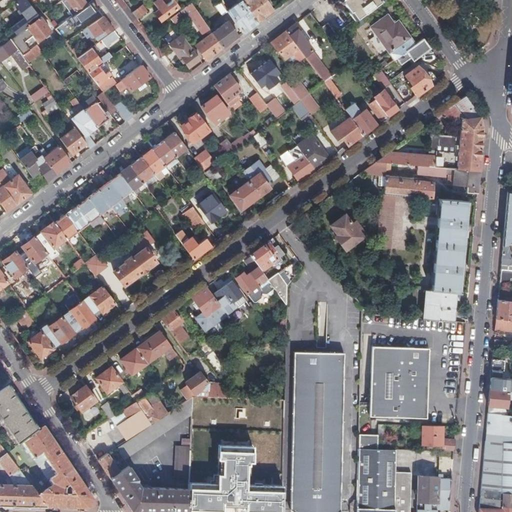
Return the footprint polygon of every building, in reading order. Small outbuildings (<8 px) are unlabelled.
[(12,28),(17,34),(40,17),(27,0),(19,0),(16,3),(26,17),(12,28)] [(83,0),(67,0),(76,12),(87,4),(83,0)] [(154,12),(161,21),(179,7),(173,0),(157,0),(154,2),(159,8),(154,12)] [(243,0),(242,1),(257,22),(273,10),(265,0),(243,0)] [(354,21),(382,0),(341,0),(339,1),(354,21)] [(76,12),(63,22),(66,25),(68,23),(73,29),(99,9),(92,1),(87,4),(76,12)] [(228,11),(243,33),(257,22),(242,1),(228,11)] [(171,19),(176,25),(181,21),(184,17),(188,14),(203,34),(206,32),(207,34),(213,33),(192,3),(171,19)] [(133,12),(138,19),(147,11),(142,5),(133,12)] [(104,16),(88,27),(95,37),(98,35),(100,38),(114,28),(109,23),(104,16)] [(397,58),(415,45),(397,22),(393,25),(386,16),(370,27),(394,60),(397,58)] [(11,39),(23,56),(31,49),(25,41),(34,35),(39,41),(51,31),(40,17),(17,34),(11,39)] [(228,22),(213,33),(224,48),(233,40),(239,36),(228,22)] [(296,23),(286,31),(304,55),(312,50),(298,31),(300,28),(296,23)] [(327,23),(321,28),(329,39),(335,35),(327,23)] [(120,37),(115,31),(102,41),(106,47),(120,37)] [(274,40),(271,42),(283,59),(292,53),(297,61),(304,55),(286,31),(274,40)] [(202,54),(207,60),(216,54),(224,48),(213,33),(196,45),(198,48),(202,54)] [(189,68),(200,59),(183,35),(170,44),(184,63),(185,62),(189,68)] [(368,39),(377,52),(383,48),(374,35),(368,39)] [(0,47),(0,89),(6,86),(2,80),(0,81),(0,80),(0,61),(12,52),(14,55),(12,57),(22,70),(29,65),(27,63),(23,56),(11,39),(9,40),(0,47)] [(430,48),(423,39),(415,45),(397,58),(400,63),(403,63),(411,58),(413,61),(430,48)] [(70,40),(66,43),(77,58),(81,55),(70,40)] [(23,56),(27,63),(32,59),(32,60),(38,55),(42,52),(37,45),(31,49),(23,56)] [(81,55),(77,58),(89,74),(98,67),(103,64),(106,61),(107,61),(113,57),(112,56),(109,53),(95,63),(90,55),(95,52),(92,48),(81,55)] [(312,50),(304,55),(324,82),(329,78),(331,76),(312,50)] [(292,53),(283,59),(283,60),(286,65),(293,65),(298,61),(297,61),(292,53)] [(279,73),(269,60),(250,74),(259,87),(265,83),(274,76),(279,73)] [(103,64),(98,67),(105,75),(109,71),(103,64)] [(150,77),(141,66),(117,84),(122,90),(127,86),(131,91),(137,87),(140,90),(146,85),(144,82),(150,77)] [(89,74),(103,92),(104,93),(117,84),(111,77),(113,76),(109,71),(105,75),(98,67),(89,74)] [(426,88),(437,80),(430,72),(428,72),(423,75),(417,67),(405,76),(407,80),(405,81),(416,96),(426,88)] [(390,83),(380,70),(374,75),(383,88),(390,83)] [(226,76),(214,86),(229,106),(239,98),(236,94),(241,91),(229,74),(226,76)] [(69,76),(63,81),(67,85),(73,80),(69,76)] [(274,76),(265,83),(268,87),(277,80),(274,76)] [(329,78),(324,82),(334,96),(336,98),(341,94),(329,78)] [(290,88),(286,82),(281,85),(295,104),(300,101),(290,88)] [(298,82),(290,88),(300,101),(307,94),(298,82)] [(334,96),(324,82),(307,94),(300,101),(309,113),(310,114),(334,96)] [(43,87),(31,96),(34,101),(46,92),(43,87)] [(261,98),(253,88),(247,93),(255,103),(261,98)] [(103,92),(97,97),(111,115),(117,110),(104,93),(103,92)] [(59,106),(49,93),(46,95),(49,100),(43,104),(50,113),(59,106)] [(387,117),(396,110),(392,104),(393,104),(385,93),(380,96),(379,94),(373,98),(375,100),(387,117)] [(84,110),(97,127),(109,118),(93,96),(81,105),(84,110)] [(216,96),(202,107),(215,124),(229,113),(216,96)] [(448,121),(461,119),(480,116),(465,96),(443,113),(448,121)] [(80,104),(76,97),(71,101),(76,107),(80,104)] [(274,99),(265,105),(276,119),(284,112),(274,99)] [(381,122),(387,117),(375,100),(369,104),(376,113),(376,115),(381,122)] [(300,101),(295,104),(291,107),(301,119),(309,113),(300,101)] [(340,113),(344,109),(340,103),(335,107),(340,113)] [(117,110),(126,122),(132,117),(123,105),(117,110)] [(363,135),(376,125),(365,110),(360,113),(355,107),(351,106),(344,109),(345,110),(350,117),(363,135)] [(15,118),(19,123),(33,113),(29,108),(15,118)] [(86,144),(90,148),(95,144),(87,134),(97,127),(84,110),(73,119),(85,135),(82,138),(86,144)] [(210,130),(197,112),(189,118),(188,117),(180,124),(193,142),(210,130)] [(427,166),(446,168),(449,168),(479,171),(482,139),(483,128),(480,116),(461,119),(460,137),(433,134),(430,158),(428,158),(427,166)] [(352,143),(363,135),(350,117),(330,132),(338,142),(342,139),(347,146),(352,143)] [(82,138),(75,128),(60,139),(72,155),(86,144),(82,138)] [(174,132),(163,140),(176,157),(187,149),(174,132)] [(258,132),(252,137),(261,148),(267,144),(258,132)] [(226,139),(220,144),(228,155),(245,142),(252,137),(250,133),(232,147),(226,139)] [(314,170),(329,159),(312,136),(297,147),(314,170)] [(261,148),(252,137),(245,142),(255,155),(262,150),(261,148)] [(163,140),(152,149),(165,165),(176,157),(163,140)] [(41,171),(48,181),(57,175),(40,151),(36,146),(31,150),(32,152),(20,161),(30,174),(39,168),(41,171)] [(40,151),(57,175),(72,163),(59,146),(48,155),(43,149),(40,151)] [(304,178),(314,170),(297,147),(296,146),(288,153),(294,162),(287,167),(299,182),(304,178)] [(152,149),(142,157),(154,173),(159,179),(169,171),(165,165),(152,149)] [(205,150),(194,159),(202,170),(213,161),(205,150)] [(376,162),(390,163),(394,163),(418,165),(427,166),(428,158),(386,155),(376,162)] [(142,157),(131,165),(143,182),(154,173),(142,157)] [(376,162),(367,169),(390,171),(390,163),(376,162)] [(131,165),(119,174),(132,190),(143,182),(131,165)] [(427,166),(418,165),(417,174),(427,174),(427,175),(445,177),(446,168),(427,166)] [(213,166),(205,173),(212,183),(221,177),(213,166)] [(30,174),(32,177),(41,171),(39,168),(30,174)] [(479,171),(449,168),(449,171),(448,174),(448,184),(464,185),(463,189),(467,189),(466,191),(477,192),(478,184),(479,171)] [(0,183),(16,205),(31,194),(18,176),(11,181),(3,171),(1,171),(0,171),(0,183)] [(248,181),(259,197),(270,189),(259,173),(248,181)] [(119,174),(109,182),(122,198),(132,190),(119,174)] [(384,189),(384,194),(394,195),(414,197),(414,192),(417,192),(417,197),(432,199),(432,182),(388,179),(388,176),(380,176),(379,189),(384,189)] [(247,206),(259,197),(248,181),(230,195),(240,209),(246,204),(247,206)] [(109,182),(98,190),(111,206),(122,198),(109,182)] [(0,202),(7,212),(16,205),(0,183),(0,202)] [(98,190),(87,198),(100,215),(111,206),(98,190)] [(511,192),(507,192),(506,201),(504,231),(503,239),(499,282),(511,283),(511,192)] [(217,215),(224,209),(213,193),(198,205),(211,222),(218,217),(217,215)] [(384,194),(380,194),(375,248),(390,250),(394,195),(384,194)] [(87,198),(77,206),(89,223),(92,227),(98,223),(100,224),(105,221),(100,215),(87,198)] [(466,202),(439,199),(431,290),(455,292),(458,292),(460,271),(463,231),(466,202)] [(194,231),(204,223),(190,203),(182,209),(185,213),(182,215),(194,231)] [(77,206),(66,214),(78,231),(89,223),(77,206)] [(226,211),(224,209),(217,215),(218,217),(226,211)] [(55,223),(67,238),(68,240),(78,231),(66,214),(55,223)] [(362,235),(364,233),(355,221),(352,224),(345,215),(330,225),(337,235),(335,237),(348,253),(365,239),(362,235)] [(38,241),(47,253),(53,248),(54,248),(67,238),(55,223),(54,222),(41,231),(45,236),(38,241)] [(295,222),(287,227),(297,238),(304,232),(295,222)] [(206,250),(211,246),(205,238),(200,242),(195,235),(188,240),(181,231),(176,234),(194,259),(206,250)] [(38,241),(34,236),(22,246),(34,263),(47,253),(38,241)] [(267,242),(250,255),(258,266),(261,270),(271,263),(273,266),(281,260),(279,257),(284,254),(272,238),(267,242)] [(125,263),(114,272),(125,286),(157,263),(146,248),(133,258),(132,256),(124,262),(125,263)] [(27,268),(15,252),(2,261),(15,277),(27,268)] [(99,253),(96,255),(85,263),(89,268),(103,257),(99,253)] [(75,264),(78,269),(85,263),(82,259),(75,264)] [(261,270),(258,266),(245,275),(243,272),(235,278),(253,302),(256,303),(261,298),(259,295),(262,292),(262,291),(263,293),(266,294),(270,291),(270,289),(269,287),(272,285),(270,282),(261,270)] [(93,273),(98,279),(105,274),(99,268),(93,273)] [(272,285),(286,305),(287,285),(290,281),(284,273),(282,275),(281,274),(270,282),(272,285)] [(43,276),(37,281),(46,293),(53,288),(43,276)] [(212,295),(226,315),(235,308),(236,309),(246,301),(231,281),(212,295)] [(103,286),(83,302),(91,313),(99,308),(102,311),(103,312),(115,303),(103,286)] [(195,296),(191,298),(203,314),(196,319),(205,331),(226,315),(212,295),(206,287),(195,296)] [(428,289),(425,319),(453,321),(455,292),(431,290),(428,289)] [(511,301),(498,300),(496,318),(511,319),(511,301)] [(91,313),(83,302),(70,311),(81,327),(94,318),(94,317),(91,313)] [(94,317),(102,311),(99,308),(91,313),(94,317)] [(25,309),(15,317),(20,323),(30,316),(25,309)] [(169,314),(161,320),(179,344),(188,336),(179,324),(182,321),(174,311),(169,314)] [(30,316),(20,323),(24,329),(34,322),(30,316)] [(53,348),(53,349),(62,343),(61,342),(73,333),(62,317),(49,326),(46,322),(38,328),(41,332),(53,348)] [(270,330),(278,341),(279,341),(286,339),(286,318),(270,330)] [(511,319),(496,318),(495,329),(511,330),(511,319)] [(136,349),(146,363),(155,356),(164,350),(170,359),(176,354),(159,331),(144,342),(145,343),(136,349)] [(40,357),(53,348),(41,332),(29,341),(40,357)] [(494,340),(493,348),(509,349),(509,341),(494,340)] [(429,348),(373,346),(370,415),(427,417),(429,348)] [(136,349),(135,349),(121,359),(131,374),(146,363),(136,349)] [(339,511),(341,510),(344,353),(295,352),(292,509),(294,511),(339,511)] [(509,391),(511,390),(511,378),(506,378),(507,376),(506,375),(506,374),(503,373),(504,361),(492,360),(492,365),(490,389),(509,391)] [(121,381),(110,367),(96,378),(106,392),(121,381)] [(208,382),(200,372),(186,382),(188,385),(185,387),(190,395),(194,392),(195,392),(200,389),(208,390),(208,382)] [(0,392),(8,387),(14,383),(10,376),(0,383),(0,392)] [(95,400),(85,386),(70,396),(81,411),(95,400)] [(226,398),(226,387),(211,386),(211,397),(216,398),(226,398)] [(22,443),(37,432),(8,387),(0,392),(0,421),(16,447),(22,443)] [(190,395),(185,387),(181,391),(186,398),(190,395)] [(489,399),(488,414),(507,416),(509,391),(490,389),(489,399)] [(116,415),(109,419),(124,442),(167,413),(160,403),(152,408),(144,396),(116,415)] [(124,442),(116,448),(124,460),(191,415),(191,412),(192,397),(167,413),(124,442)] [(101,407),(109,419),(116,415),(107,402),(101,407)] [(511,511),(511,416),(507,416),(488,414),(485,443),(483,468),(479,511),(511,511)] [(259,425),(259,472),(273,472),(273,439),(276,439),(276,424),(259,425)] [(454,451),(455,440),(442,439),(442,425),(422,425),(422,444),(426,444),(427,447),(440,447),(440,450),(454,451)] [(72,470),(43,427),(37,432),(22,443),(36,463),(39,461),(37,459),(42,456),(55,476),(50,479),(49,482),(52,486),(38,496),(47,509),(88,511),(93,502),(72,470)] [(378,435),(359,434),(358,499),(357,511),(394,511),(396,472),(396,449),(378,449),(378,435)] [(190,459),(190,439),(183,439),(183,446),(177,446),(175,478),(189,479),(190,459)] [(0,507),(20,508),(47,509),(38,496),(15,465),(7,454),(0,444),(0,463),(10,476),(14,488),(0,486),(0,507)] [(189,489),(188,511),(280,511),(281,485),(250,484),(250,463),(253,463),(253,446),(217,445),(216,482),(189,481),(189,489)] [(7,454),(15,465),(23,458),(15,448),(7,454)] [(108,453),(98,460),(111,480),(132,510),(134,511),(188,511),(189,489),(148,488),(148,486),(140,485),(137,482),(137,478),(128,465),(126,467),(124,463),(117,468),(108,453)] [(39,461),(36,463),(48,481),(50,479),(55,476),(42,456),(37,459),(39,461)] [(409,511),(411,472),(396,472),(394,511),(409,511)] [(449,510),(452,478),(443,478),(443,475),(438,475),(438,477),(437,509),(449,510)] [(437,511),(437,509),(438,477),(418,476),(416,511),(437,511)]
